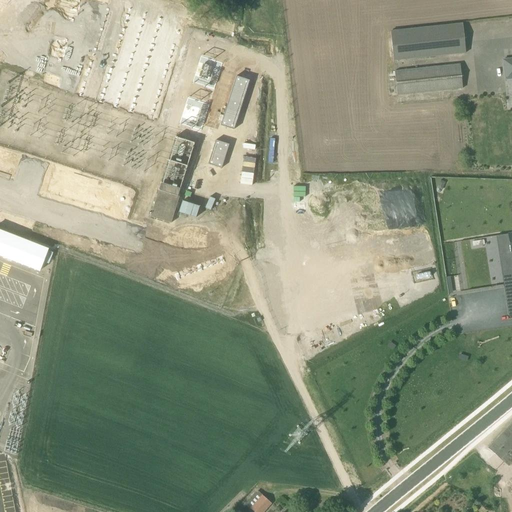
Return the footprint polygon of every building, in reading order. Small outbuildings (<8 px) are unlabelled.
[(463,23),(390,30),(394,61),(466,53),(463,23)] [(511,58),(503,60),(505,80),(511,79),(511,58)] [(459,65),(394,72),(397,96),(462,89),(459,65)] [(213,134),(206,154),(219,158),(226,138),(213,134)] [(171,223),(179,197),(177,196),(180,188),(161,182),(150,217),(171,223)] [(0,229),(0,255),(41,271),(49,249),(0,229)] [(511,422),(488,448),(500,460),(508,467),(511,462),(511,422)] [(254,511),(263,511),(272,503),(258,490),(245,504),(250,508),(254,511)]
